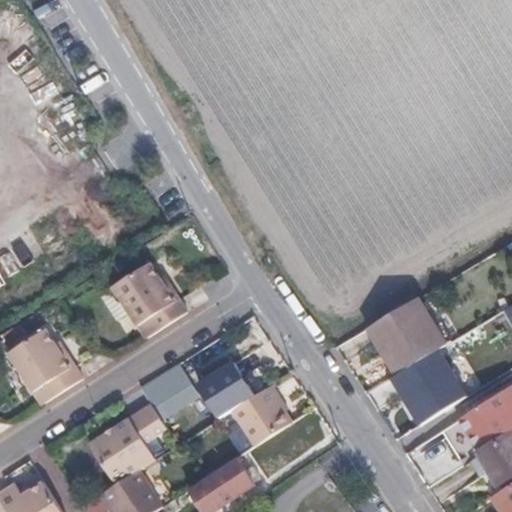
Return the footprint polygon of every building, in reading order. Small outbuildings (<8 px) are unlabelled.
[(161,278),(151,263),(115,287),(148,339),(189,313),(172,287),(168,290),(161,278)] [(165,275),(161,278),(168,290),(172,287),(165,275)] [(384,357),(398,378),(439,352),(450,345),(420,298),(368,330),(384,357)] [(56,345),(47,330),(10,354),(44,406),(84,380),(68,354),(64,356),(56,345)] [(60,342),(56,345),(64,356),(68,354),(60,342)] [(383,387),(412,432),(441,414),(432,400),(439,395),(431,381),(450,369),(439,352),(398,378),(383,387)] [(257,397),(236,364),(201,387),(222,419),(234,411),(257,397)] [(173,413),(200,397),(186,375),(171,385),(164,375),(143,389),(163,420),(173,413)] [(257,447),(293,423),(286,412),(279,402),(282,400),(273,386),(257,397),(234,411),(257,447)] [(511,422),(496,397),(459,420),(480,452),(511,432),(511,422)] [(139,472),(157,460),(147,445),(169,431),(152,405),(114,430),(116,432),(109,437),(107,434),(91,445),(118,486),(139,472)] [(181,425),(173,413),(163,420),(170,432),(181,425)] [(511,435),(480,454),(481,457),(491,473),(500,487),(511,480),(511,435)] [(471,463),(480,479),(491,473),(481,457),(471,463)] [(204,511),(217,511),(257,487),(255,484),(248,474),(239,459),(209,479),(191,491),(204,511)] [(255,470),(248,474),(255,484),(262,480),(255,470)] [(118,511),(157,511),(164,508),(139,472),(118,486),(103,495),(112,509),(115,507),(118,511)] [(16,486),(0,495),(0,500),(7,511),(63,511),(44,484),(31,493),(23,497),(20,493),(16,486)] [(511,511),(511,486),(493,498),(501,511),(511,511)] [(23,497),(31,493),(28,488),(20,493),(23,497)] [(89,511),(108,511),(112,509),(103,495),(86,507),(89,511)]
